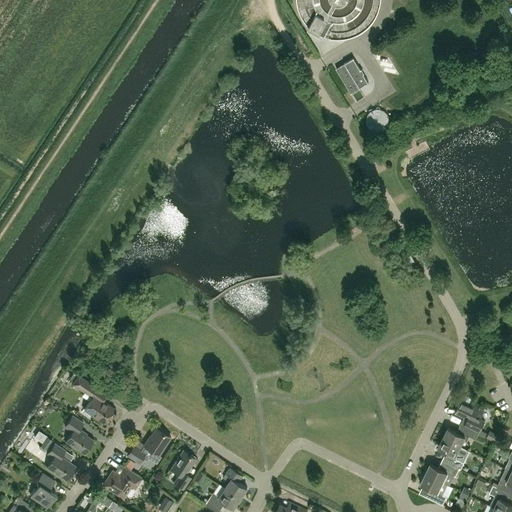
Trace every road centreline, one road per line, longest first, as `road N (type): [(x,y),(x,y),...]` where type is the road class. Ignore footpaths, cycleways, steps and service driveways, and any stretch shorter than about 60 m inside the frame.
road 1 (residential): [(401,491),(455,377),(464,333),(301,60)]
road 2 (track): [(0,364),(212,43),(277,17)]
road 3 (track): [(156,0),(0,237)]
road 4 (residential): [(401,491),(299,444),(268,482)]
road 5 (residential): [(268,482),(148,409)]
road 6 (residential): [(61,511),(119,431),(148,409)]
